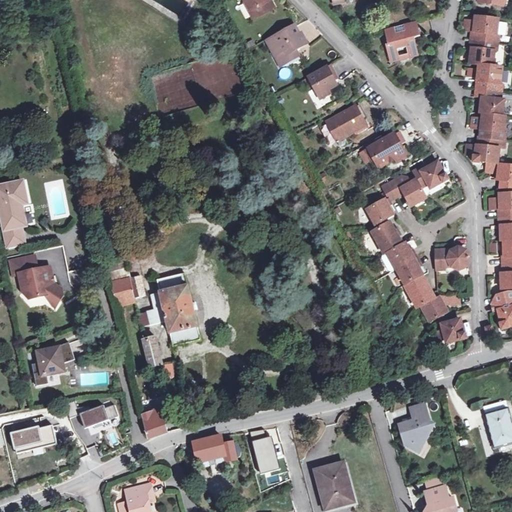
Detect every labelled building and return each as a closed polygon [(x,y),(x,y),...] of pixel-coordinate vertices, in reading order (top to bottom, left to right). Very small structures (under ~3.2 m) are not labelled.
[(269,0),(245,0),(254,15),(272,6),(269,0)] [(474,33),(473,41),(492,43),(493,35),(496,35),(498,19),(475,17),(475,21),(465,20),(464,28),(474,29),(474,33)] [(417,22),(390,29),(384,30),(387,44),(385,45),(389,59),(398,57),(397,49),(406,47),(408,55),(418,52),(415,38),(420,37),(417,22)] [(286,56),(296,50),(305,46),(295,27),(267,42),(280,66),(289,62),(286,56)] [(492,43),(473,41),(471,49),(493,51),(494,43),(492,43)] [(488,67),(493,68),(495,51),(493,51),(471,49),(469,65),(479,66),(488,67)] [(301,59),(296,50),(286,56),(289,62),(290,65),(301,59)] [(337,86),(335,81),(333,77),(336,75),(332,66),(309,78),(320,99),(331,94),(329,90),(337,86)] [(477,79),(477,82),(476,89),(497,91),(497,84),(500,85),(502,69),(493,68),(488,67),(479,66),(478,70),(469,69),(468,78),(477,79)] [(217,89),(217,98),(237,97),(236,89),(217,89)] [(505,100),(499,100),(500,92),(497,91),(476,89),(475,97),(481,98),(480,113),(482,114),(503,116),(505,100)] [(267,97),(251,102),(254,111),(270,106),(267,97)] [(356,107),(363,121),(366,119),(358,105),(356,107)] [(337,141),(354,131),(353,129),(364,123),(363,121),(356,107),(327,122),(337,141)] [(500,140),(501,133),(504,133),(506,116),(503,116),(482,114),(481,118),(473,117),(472,126),(480,127),(480,130),(479,138),(500,140)] [(355,133),(367,127),(369,126),(367,122),(364,123),(353,129),(354,131),(355,133)] [(394,135),(392,136),(390,137),(383,141),(378,144),(366,150),(371,160),(375,158),(380,167),(404,154),(394,135)] [(480,162),(485,163),(497,164),(499,148),(500,140),(479,138),(478,146),(477,149),(468,148),(467,157),(474,157),(473,163),(480,164),(480,162)] [(421,160),(425,167),(427,166),(434,162),(431,155),(421,160)] [(511,166),(497,164),(485,163),(483,171),(493,173),(494,170),(498,170),(497,180),(500,181),(500,189),(511,190),(511,166)] [(413,173),(417,181),(410,184),(407,178),(401,177),(381,187),(389,201),(403,193),(411,207),(427,198),(421,188),(429,184),(420,169),(413,173)] [(24,182),(0,187),(0,200),(10,248),(26,245),(22,227),(27,226),(23,205),(28,203),(24,182)] [(511,194),(500,195),(500,198),(491,199),(491,208),(500,208),(500,219),(511,218),(511,194)] [(376,226),(394,216),(385,199),(367,209),(376,226)] [(511,218),(500,219),(500,226),(501,242),(504,242),(511,241),(511,218)] [(388,253),(405,285),(422,276),(423,276),(421,272),(420,271),(418,267),(409,250),(407,246),(405,243),(402,245),(398,237),(394,230),(390,222),(372,232),(384,255),(388,253)] [(445,252),(444,250),(436,250),(436,269),(445,269),(445,266),(452,267),(456,269),(459,270),(464,268),(468,266),(469,264),(470,261),(470,258),(469,255),(468,253),(465,250),(460,248),(455,249),(451,252),(445,252)] [(412,249),(409,250),(418,267),(421,265),(412,249)] [(34,255),(10,260),(13,276),(20,274),(24,292),(30,299),(50,295),(60,302),(64,296),(63,291),(54,285),(50,268),(37,270),(34,255)] [(108,262),(119,307),(136,303),(135,298),(146,296),(141,276),(130,278),(125,258),(108,262)] [(511,290),(511,265),(504,265),(503,266),(503,273),(500,274),(501,290),(511,290)] [(157,280),(160,293),(151,295),(155,311),(147,313),(150,326),(168,322),(173,346),(201,340),(185,274),(157,280)] [(434,299),(422,276),(405,285),(405,286),(417,309),(421,306),(434,299)] [(511,292),(509,293),(495,297),(500,312),(498,312),(502,325),(501,326),(502,331),(509,329),(509,328),(511,326),(511,292)] [(434,299),(421,306),(430,322),(447,312),(444,305),(439,296),(434,299)] [(442,296),(439,296),(444,305),(447,305),(442,296)] [(459,297),(442,296),(447,305),(458,306),(459,297)] [(444,332),(446,339),(447,343),(460,341),(460,342),(467,340),(466,333),(464,334),(461,320),(442,324),(444,332)] [(143,340),(150,368),(162,365),(155,337),(143,340)] [(76,360),(70,342),(60,346),(60,349),(40,353),(42,362),(33,364),(37,386),(50,384),(48,374),(65,371),(64,364),(76,360)] [(174,364),(166,363),(165,378),(174,378),(174,364)] [(100,442),(97,432),(118,425),(111,403),(78,413),(88,446),(100,442)] [(402,435),(405,434),(408,447),(414,451),(418,445),(425,443),(432,430),(425,404),(411,408),(414,421),(400,425),(402,435)] [(144,415),(149,439),(153,438),(163,433),(167,432),(161,409),(144,415)] [(494,448),(511,443),(511,423),(508,409),(485,415),(494,448)] [(53,425),(11,433),(15,453),(57,445),(53,425)] [(123,428),(101,437),(107,451),(129,442),(123,428)] [(252,441),(261,473),(280,468),(271,436),(266,437),(264,430),(250,432),(252,441)] [(200,468),(211,465),(216,464),(234,460),(240,456),(240,450),(236,445),(230,444),(223,445),(221,436),(194,442),(194,443),(200,468)] [(418,445),(414,451),(419,454),(425,443),(418,445)] [(349,484),(343,464),(317,470),(327,508),(351,502),(347,485),(349,484)] [(427,492),(444,487),(441,478),(425,483),(427,492)] [(148,497),(153,496),(151,486),(127,491),(130,506),(120,508),(121,511),(151,511),(150,505),(148,497)] [(444,487),(427,492),(426,493),(429,505),(432,504),(435,511),(434,511),(452,511),(452,509),(455,508),(453,498),(449,499),(446,487),(444,487)]
